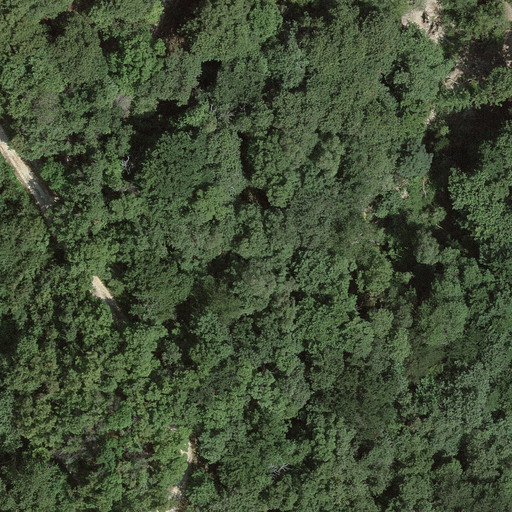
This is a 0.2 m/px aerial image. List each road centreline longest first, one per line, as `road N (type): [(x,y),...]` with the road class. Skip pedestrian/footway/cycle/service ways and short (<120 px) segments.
road 1 (track): [(61,226),(165,396),(177,456),(157,511)]
road 2 (track): [(113,511),(91,494),(0,365)]
